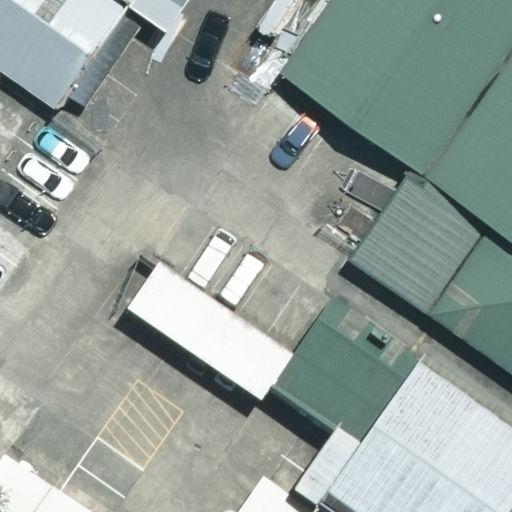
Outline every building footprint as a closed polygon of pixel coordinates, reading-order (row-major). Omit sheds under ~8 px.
[(132,0),(166,23),(181,0),(0,0),(0,69),(53,106),(126,0),(132,0)] [(511,0),(307,0),(275,46),(432,154),(511,38),(511,0)] [(511,38),(432,154),(511,209),(511,38)] [(511,209),(432,154),(358,260),(511,366),(511,209)] [(295,495),(320,511),(462,511),(511,439),(511,424),(188,204),(119,306),(327,447),(295,495)] [(0,436),(0,511),(89,511),(97,501),(0,436)] [(282,511),(320,511),(295,495),(282,511)]
